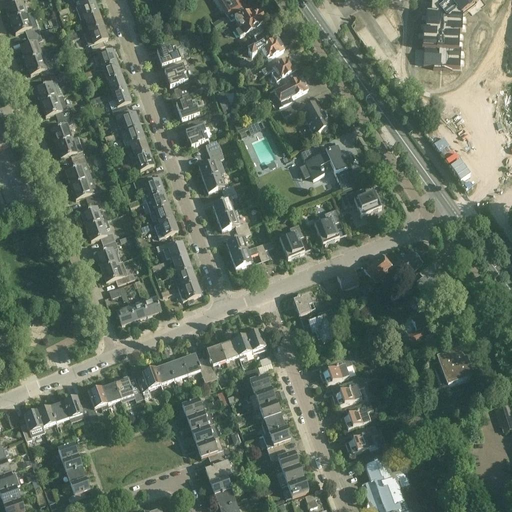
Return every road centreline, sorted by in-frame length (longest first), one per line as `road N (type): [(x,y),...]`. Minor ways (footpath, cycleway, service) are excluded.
road 1 (residential): [(115,358),(0,42)]
road 2 (residential): [(224,311),(112,0)]
road 3 (residential): [(285,0),(431,221)]
road 4 (secondary): [(451,211),(302,0)]
road 5 (residential): [(343,511),(264,295)]
road 6 (residential): [(264,295),(431,221)]
road 7 (residential): [(199,511),(182,480),(91,511)]
road 8 (residential): [(431,221),(511,320)]
road 9 (residential): [(0,403),(115,358)]
